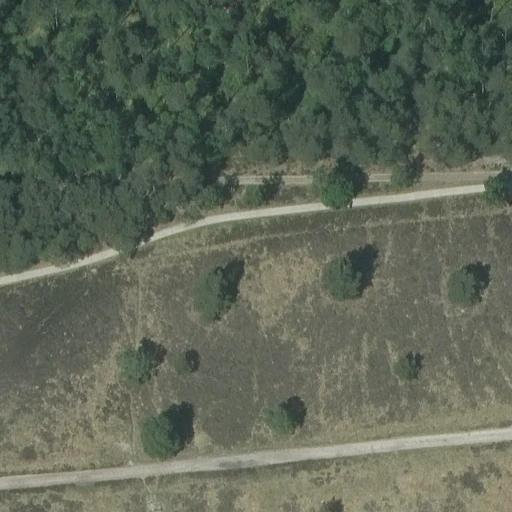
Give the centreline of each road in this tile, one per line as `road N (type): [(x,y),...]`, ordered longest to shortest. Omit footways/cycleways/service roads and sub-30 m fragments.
road 1 (track): [(511,433),(0,482)]
road 2 (track): [(0,192),(511,174)]
